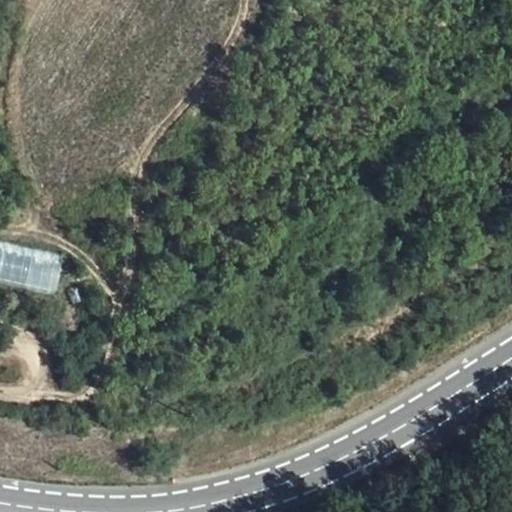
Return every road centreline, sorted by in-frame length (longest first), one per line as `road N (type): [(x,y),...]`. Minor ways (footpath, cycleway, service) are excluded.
road 1 (secondary): [(511,360),(356,452),(293,479),(148,511)]
road 2 (track): [(30,395),(92,391),(122,312),(101,267),(25,210),(0,128)]
road 3 (track): [(122,312),(131,200),(146,151),(233,37),(241,0)]
road 4 (track): [(0,390),(30,395),(43,375),(36,346),(0,328)]
